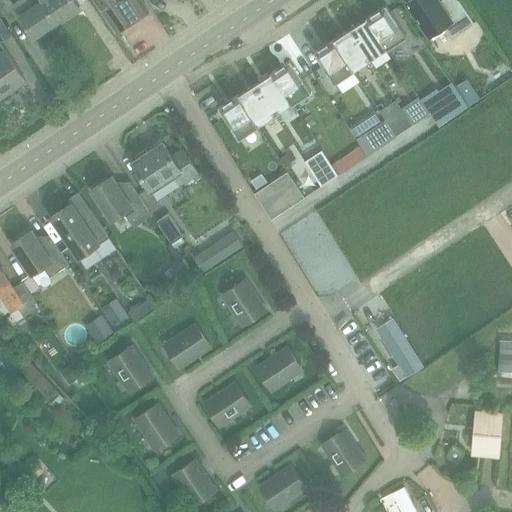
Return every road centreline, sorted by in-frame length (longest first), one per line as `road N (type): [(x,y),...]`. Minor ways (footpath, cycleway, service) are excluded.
road 1 (residential): [(307,311),(363,395),(231,482),(174,400)]
road 2 (residential): [(164,75),(307,311)]
road 3 (track): [(315,322),(511,195)]
road 4 (tertiary): [(0,184),(164,75)]
road 5 (residential): [(174,400),(307,311)]
road 6 (tertiary): [(164,75),(277,0)]
